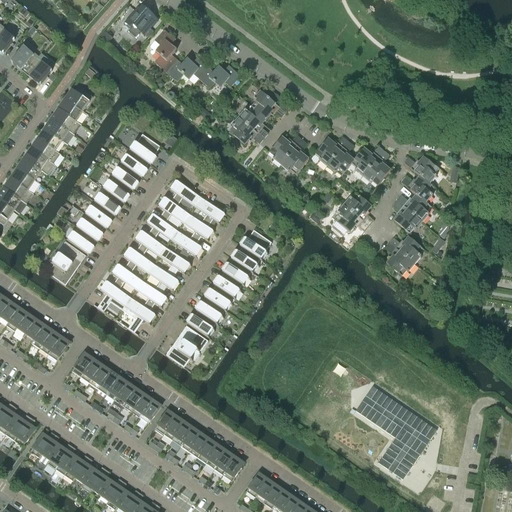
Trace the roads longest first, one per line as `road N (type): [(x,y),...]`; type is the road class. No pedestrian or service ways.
road 1 (residential): [(133,370),(240,209),(180,167),(173,166),(63,322)]
road 2 (residential): [(0,389),(176,511)]
road 3 (residential): [(224,508),(50,387)]
road 4 (residential): [(133,370),(259,458)]
road 5 (residential): [(305,101),(202,21)]
road 6 (residential): [(0,163),(10,162),(42,117),(38,101),(10,76)]
